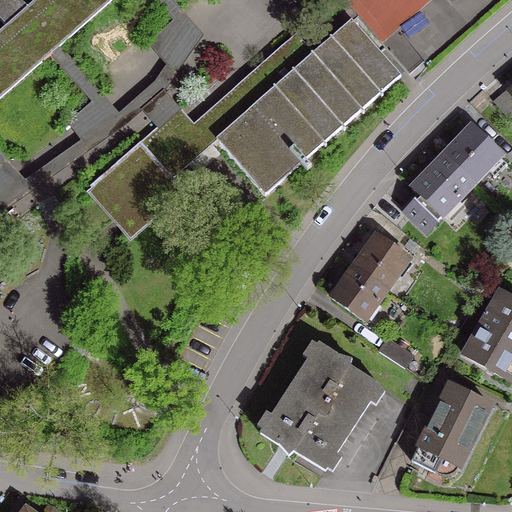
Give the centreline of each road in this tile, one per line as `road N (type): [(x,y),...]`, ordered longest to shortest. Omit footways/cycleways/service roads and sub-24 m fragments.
road 1 (residential): [(511,39),(390,155),(274,302),(197,447),(191,484)]
road 2 (residential): [(0,473),(167,509)]
